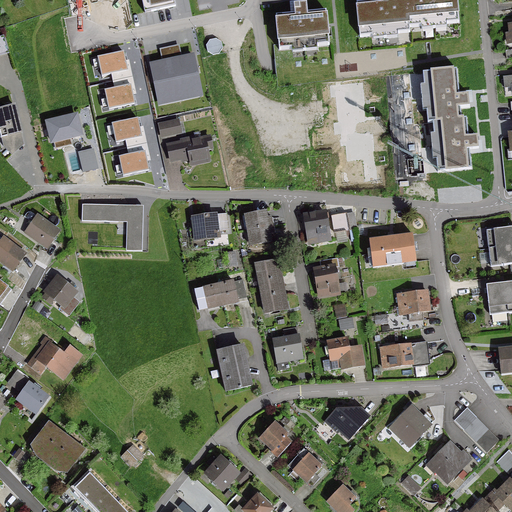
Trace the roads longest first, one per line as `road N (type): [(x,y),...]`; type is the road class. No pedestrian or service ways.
road 1 (residential): [(227,435),(247,411),(281,396),(446,385),(472,376)]
road 2 (residential): [(288,197),(41,189)]
road 3 (residential): [(435,209),(446,312),(472,376)]
road 4 (residential): [(435,209),(288,197)]
road 5 (residential): [(288,197),(308,323)]
